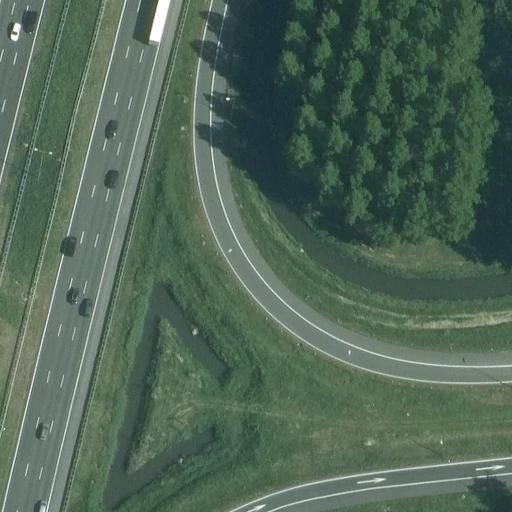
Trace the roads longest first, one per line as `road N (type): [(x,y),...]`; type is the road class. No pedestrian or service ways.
road 1 (motorway): [(511,371),(409,367),(346,352),(294,318),(241,265),(213,208),(202,158),(202,81),(218,0)]
road 2 (motorway): [(23,511),(146,0)]
road 3 (motorway): [(245,511),(353,481),(511,465)]
